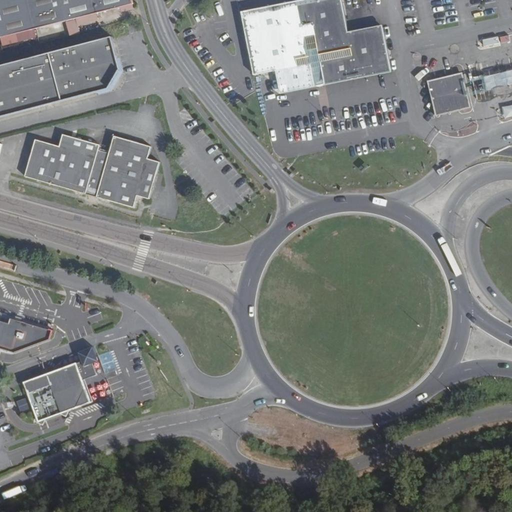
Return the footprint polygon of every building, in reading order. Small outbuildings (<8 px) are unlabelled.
[(0,0),(0,38),(44,28),(135,4),(133,0),(0,0)] [(275,72),(279,93),(315,85),(314,80),(323,78),(324,84),(391,70),(382,27),(347,34),(340,0),(303,0),(242,13),(255,76),(275,72)] [(498,37),(483,40),(484,46),(500,44),(498,37)] [(111,38),(0,68),(0,120),(109,91),(120,72),(111,38)] [(511,70),(484,78),(487,91),(511,84),(511,70)] [(470,108),(462,74),(429,83),(438,116),(470,108)] [(504,118),(511,115),(511,104),(501,107),(504,118)] [(36,139),(25,176),(87,194),(98,197),(135,208),(138,195),(146,198),(150,199),(161,162),(149,158),(152,146),(115,135),(110,152),(100,149),(101,144),(64,134),(60,146),(36,139)] [(98,197),(87,194),(84,203),(95,206),(96,204),(98,197)] [(40,320),(24,316),(24,317),(0,310),(0,354),(15,359),(22,336),(34,340),(40,320)] [(68,416),(71,411),(73,410),(94,402),(86,379),(98,375),(94,363),(101,360),(96,345),(81,351),(86,366),(81,368),(79,362),(61,368),(32,379),(25,381),(38,415),(36,421),(45,425),(47,419),(62,414),(68,416)] [(103,400),(114,396),(106,379),(96,383),(103,400)] [(18,400),(20,411),(32,409),(30,398),(18,400)]
